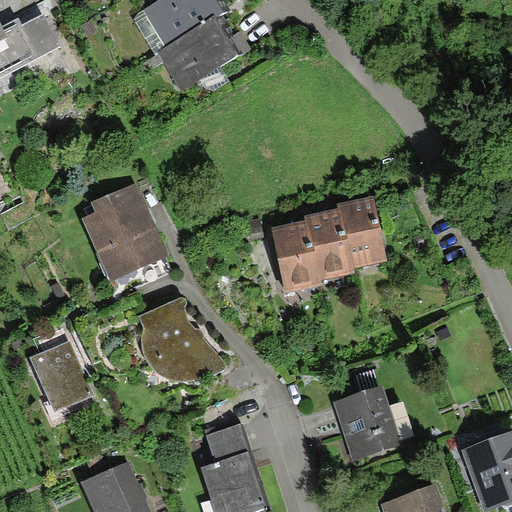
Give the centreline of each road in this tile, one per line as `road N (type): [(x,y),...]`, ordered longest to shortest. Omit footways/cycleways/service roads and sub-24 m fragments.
road 1 (residential): [(511,309),(450,169),(394,98),(295,0)]
road 2 (residential): [(311,511),(271,386),(191,283)]
